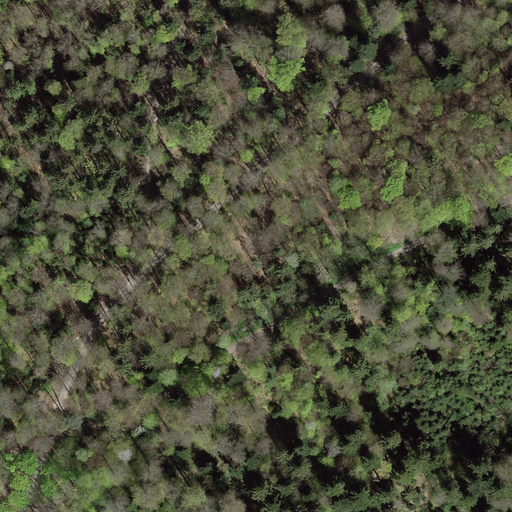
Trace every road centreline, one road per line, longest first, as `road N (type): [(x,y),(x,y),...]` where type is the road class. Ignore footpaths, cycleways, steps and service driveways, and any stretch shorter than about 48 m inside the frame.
road 1 (track): [(22,511),(71,368),(116,295),(453,0)]
road 2 (track): [(38,511),(190,373),(374,263),(511,201)]
